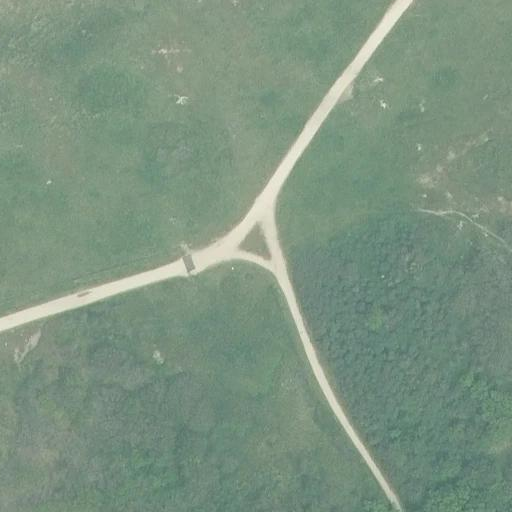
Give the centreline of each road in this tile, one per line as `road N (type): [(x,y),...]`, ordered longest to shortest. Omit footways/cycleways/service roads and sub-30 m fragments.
road 1 (track): [(248,236),(328,103),(404,0)]
road 2 (track): [(0,324),(248,236)]
